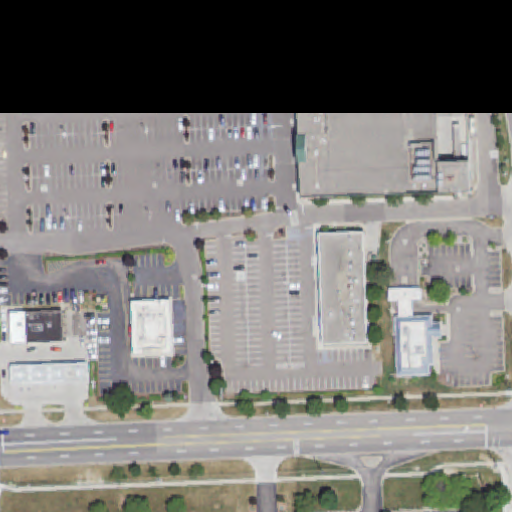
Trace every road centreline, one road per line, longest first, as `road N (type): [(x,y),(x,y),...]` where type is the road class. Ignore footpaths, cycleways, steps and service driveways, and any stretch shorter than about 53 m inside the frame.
road 1 (secondary): [(376,433),(169,442)]
road 2 (secondary): [(132,443),(0,448)]
